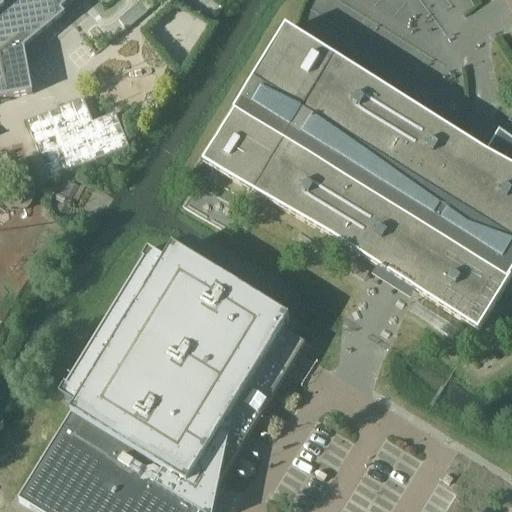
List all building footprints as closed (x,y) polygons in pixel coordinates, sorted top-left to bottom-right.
[(0,0),(0,101),(9,99),(2,59),(19,44),(24,51),(65,17),(61,13),(77,0),(0,0)] [(146,15),(138,5),(118,22),(126,31),(146,15)] [(474,331),(511,271),(511,142),(500,134),(486,156),(455,137),(298,39),(216,169),(331,239),(474,331)] [(129,151),(115,115),(100,121),(93,124),(84,101),(26,124),(50,182),(129,151)] [(59,397),(78,409),(22,503),(35,511),(216,511),(223,484),(306,349),(284,335),(290,325),(174,254),(168,264),(149,252),(59,397)]
